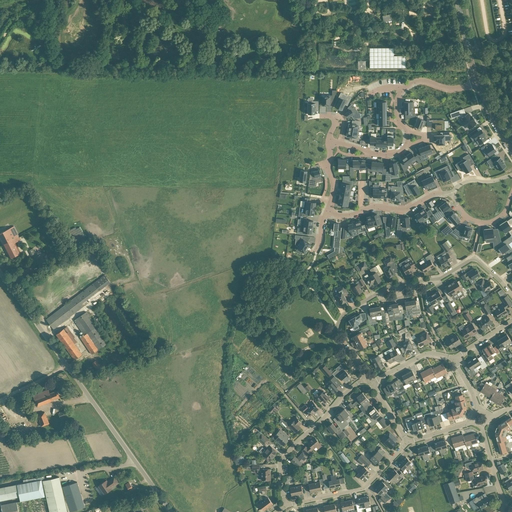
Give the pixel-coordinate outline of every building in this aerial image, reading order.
[(62,14),(65,13),(64,12),(64,10),(62,0),(49,0),(51,4),(39,7),(41,18),(45,18),(58,15),(60,15),(62,14)] [(99,27),(94,28),(94,30),(95,31),(99,30),(103,33),(104,34),(104,40),(105,42),(106,43),(107,43),(107,41),(107,40),(108,35),(109,31),(107,30),(105,30),(99,27)] [(107,68),(131,68),(131,44),(140,44),(140,39),(107,40),(107,41),(107,43),(107,56),(107,65),(107,68)] [(369,61),(369,68),(382,68),(392,68),(406,68),(406,60),(406,56),(394,56),(394,53),(394,52),(394,51),(394,50),(394,47),(389,47),(387,47),(383,47),(373,47),(369,47),(369,55),(369,57),(369,59),(369,61)] [(340,98),(335,107),(342,110),(344,104),(348,105),(350,100),(346,98),(347,95),(341,92),(339,97),(340,98)] [(323,96),(322,106),(327,106),(327,105),(329,105),(329,99),(332,100),(332,95),(327,95),(327,96),(323,96)] [(308,114),(315,114),(315,109),(318,109),(318,101),(313,101),(313,103),(308,103),(308,104),(308,114)] [(347,112),(345,113),(348,117),(351,115),(354,119),(361,118),(361,116),(360,114),(360,113),(359,113),(355,107),(352,109),(350,106),(346,110),(347,112)] [(414,108),(404,108),(404,114),(407,114),(407,119),(416,116),(416,113),(414,113),(414,108)] [(464,109),(455,112),(456,116),(460,115),(462,118),(461,119),(464,121),(462,123),(465,127),(467,126),(469,129),(476,123),(474,120),(472,116),(471,117),(469,113),(467,115),(465,113),(464,109)] [(418,118),(415,126),(421,129),(423,123),(425,124),(426,121),(418,118)] [(349,123),(348,130),(359,132),(361,132),(357,131),(358,125),(360,126),(360,121),(355,120),(355,121),(353,121),(352,124),(349,123)] [(444,120),(431,120),(431,127),(435,127),(435,129),(444,129),(444,120)] [(477,128),(469,134),(471,137),(473,135),(476,139),(484,134),(483,132),(481,129),(478,131),(477,128)] [(359,132),(348,130),(347,136),(353,137),(352,139),(359,140),(359,138),(358,137),(359,132)] [(440,135),(434,135),(434,140),(436,140),(437,144),(438,144),(438,145),(444,145),(444,141),(450,141),(450,135),(449,135),(449,132),(440,132),(440,135)] [(487,138),(484,134),(476,139),(480,146),(484,143),(482,142),(487,138)] [(430,144),(424,146),(427,155),(433,153),(432,150),(430,144)] [(487,144),(481,148),(483,151),(485,150),(489,156),(496,151),(492,145),(489,147),(487,144)] [(420,153),(417,154),(417,155),(421,161),(423,160),(422,158),(427,156),(428,156),(427,155),(424,146),(418,148),(420,153)] [(411,152),(406,156),(412,163),(417,160),(419,164),(421,162),(421,161),(417,155),(415,157),(411,152)] [(465,161),(461,163),(461,164),(463,167),(462,167),(466,173),(472,169),(469,164),(472,162),(474,164),(474,163),(469,154),(463,157),(465,161)] [(403,161),(400,163),(404,171),(408,168),(407,167),(412,163),(406,156),(402,159),(403,161)] [(492,157),(486,161),(489,165),(493,162),(499,171),(506,166),(500,157),(494,161),(492,157)] [(338,163),(339,163),(338,168),(344,168),(344,169),(349,169),(349,163),(347,163),(347,160),(341,159),(342,159),(339,159),(338,163)] [(350,165),(350,170),(353,170),(359,170),(359,160),(353,160),(353,165),(350,165)] [(359,160),(359,170),(365,170),(368,170),(368,165),(365,165),(365,164),(365,160),(359,160)] [(368,170),(368,171),(371,171),(377,172),(378,162),(372,161),(371,164),(368,164),(368,165),(368,170)] [(378,162),(377,172),(382,172),(382,174),(386,175),(386,172),(386,166),(383,166),(383,163),(378,162)] [(390,168),(389,168),(389,170),(390,170),(390,171),(391,174),(399,173),(398,169),(399,169),(398,166),(397,166),(397,162),(394,162),(391,162),(391,163),(389,163),(390,168)] [(439,170),(434,172),(437,178),(441,177),(443,182),(450,179),(450,178),(448,173),(452,172),(449,165),(444,167),(446,169),(440,172),(439,170)] [(309,180),(308,186),(315,187),(316,180),(322,179),(319,170),(313,172),(315,177),(313,177),(312,180),(309,180)] [(431,174),(426,176),(427,178),(431,186),(432,186),(433,186),(435,185),(435,184),(436,184),(431,174)] [(427,178),(422,181),(426,189),(431,186),(427,178)] [(414,179),(403,186),(405,189),(405,190),(408,196),(413,193),(414,195),(420,192),(417,187),(418,186),(414,179)] [(342,183),(341,188),(351,190),(353,181),(350,181),(349,181),(347,180),(346,184),(342,183)] [(392,191),(391,199),(399,200),(400,194),(403,194),(401,181),(397,181),(398,188),(396,188),(396,191),(392,191)] [(373,187),(371,187),(371,192),(373,192),(373,197),(379,197),(379,188),(373,188),(373,187)] [(305,198),(304,207),(315,209),(316,202),(310,202),(310,198),(305,198)] [(433,214),(433,215),(437,221),(444,216),(449,212),(451,210),(450,211),(448,208),(450,207),(448,204),(446,201),(445,203),(444,201),(438,205),(441,210),(438,212),(434,215),(433,214)] [(315,209),(304,207),(303,216),(308,217),(308,214),(314,215),(315,209)] [(429,216),(424,209),(420,212),(425,219),(429,216)] [(425,219),(420,212),(415,215),(421,224),(426,221),(425,219)] [(449,212),(444,216),(448,220),(450,219),(455,225),(460,220),(457,216),(455,213),(454,214),(453,213),(451,214),(449,212)] [(377,214),(372,216),(375,226),(382,224),(380,217),(378,218),(377,214)] [(367,221),(365,221),(367,229),(375,226),(372,216),(366,217),(367,221)] [(384,222),(386,236),(390,235),(390,227),(390,226),(394,227),(396,217),(389,216),(388,222),(384,222)] [(401,223),(398,222),(396,237),(401,237),(402,227),(406,226),(406,227),(410,227),(409,217),(402,218),(402,223),(401,223)] [(303,218),(302,226),(312,227),(313,221),(306,220),(307,218),(303,218)] [(506,220),(500,225),(505,233),(508,231),(511,235),(511,234),(511,223),(510,225),(507,221),(506,220)] [(360,221),(355,222),(358,233),(366,230),(365,224),(362,225),(360,221)] [(332,222),(331,231),(337,232),(337,236),(334,235),(333,247),(339,248),(340,235),(341,230),(339,230),(338,230),(339,223),(332,222)] [(348,227),(350,236),(358,234),(358,233),(355,222),(351,223),(348,224),(349,227),(348,227)] [(457,230),(455,234),(458,236),(458,237),(462,238),(462,239),(468,241),(469,238),(470,234),(471,235),(472,231),(471,231),(472,228),(469,227),(470,226),(466,225),(466,226),(463,234),(461,233),(457,230)] [(0,233),(0,238),(3,244),(19,236),(14,226),(0,233)] [(302,226),(301,234),(306,235),(306,233),(312,233),(312,231),(313,231),(313,228),(312,228),(312,227),(302,226)] [(445,228),(441,231),(446,236),(453,230),(451,228),(447,231),(445,228)] [(492,228),(484,229),(485,239),(493,238),(494,248),(501,243),(499,234),(493,234),(492,228)] [(19,236),(3,244),(10,258),(11,258),(10,258),(20,253),(21,253),(21,252),(16,242),(21,240),(19,236)] [(511,236),(497,246),(498,246),(500,248),(498,249),(502,254),(505,252),(506,254),(511,250),(511,248),(509,244),(511,241),(511,238),(511,237),(511,236)] [(303,239),(296,251),(300,254),(302,251),(304,253),(306,249),(307,249),(308,247),(310,243),(303,239)] [(444,242),(441,245),(446,252),(450,249),(444,242)] [(33,248),(29,250),(33,259),(38,257),(33,248)] [(445,256),(439,260),(443,267),(450,263),(449,262),(452,260),(448,253),(445,255),(445,256)] [(420,265),(425,272),(434,266),(432,262),(435,260),(431,254),(425,257),(428,261),(420,265)] [(36,261),(39,267),(48,262),(47,260),(45,258),(45,256),(36,261)] [(384,271),(388,278),(389,277),(390,278),(393,276),(392,275),(395,274),(392,269),(396,266),(390,257),(384,261),(387,266),(388,268),(387,266),(385,266),(384,267),(383,269),(384,270),(384,271)] [(404,264),(405,266),(402,267),(407,275),(413,271),(412,269),(415,267),(411,260),(404,264)] [(364,261),(358,265),(358,266),(361,271),(368,267),(364,261)] [(381,280),(378,276),(381,275),(378,270),(376,266),(370,269),(373,274),(369,276),(366,278),(367,281),(370,285),(373,283),(374,284),(381,280)] [(466,273),(461,276),(465,281),(468,278),(472,284),(476,281),(474,279),(480,275),(476,269),(475,271),(473,269),(466,273)] [(82,303),(110,282),(104,275),(46,319),(54,329),(84,306),(82,303)] [(351,288),(350,288),(353,293),(354,292),(356,295),(362,291),(359,286),(361,285),(361,286),(365,283),(362,278),(358,280),(358,281),(354,284),(353,282),(349,284),(351,288)] [(489,289),(493,287),(489,281),(485,283),(483,279),(476,283),(480,291),(483,289),(485,293),(490,290),(489,289)] [(456,280),(451,283),(456,293),(459,296),(463,294),(464,296),(468,293),(466,289),(463,285),(460,287),(456,280)] [(446,294),(450,301),(455,298),(459,296),(456,293),(451,283),(445,287),(448,292),(446,294)] [(334,297),(332,298),(335,303),(337,301),(338,301),(340,305),(347,300),(344,295),(348,293),(343,285),(337,289),(338,289),(335,291),(338,294),(334,296),(334,297)] [(438,291),(433,294),(439,304),(441,303),(440,300),(443,298),(438,291)] [(432,304),(427,308),(431,314),(435,311),(433,308),(439,304),(433,294),(428,297),(432,304)] [(505,304),(503,306),(503,305),(494,310),(499,318),(508,313),(505,308),(507,307),(508,307),(511,305),(506,296),(502,299),(505,304)] [(415,300),(410,301),(413,315),(421,314),(420,305),(417,305),(415,300)] [(410,301),(405,302),(406,309),(403,309),(404,314),(407,318),(413,317),(412,313),(410,301)] [(450,301),(445,304),(451,313),(455,310),(450,301)] [(398,303),(392,304),(394,316),(395,317),(402,316),(401,309),(399,310),(398,303)] [(388,312),(385,313),(387,323),(390,322),(389,317),(394,316),(392,304),(387,305),(388,312)] [(481,307),(486,314),(490,312),(486,304),(481,307)] [(380,306),(375,307),(377,320),(382,319),(383,325),(387,324),(385,316),(382,316),(380,306)] [(370,315),(368,315),(369,323),(377,321),(375,307),(369,308),(370,315)] [(87,312),(74,320),(84,334),(84,335),(80,338),(92,354),(108,343),(87,312)] [(473,319),(468,312),(464,315),(468,322),(473,319)] [(352,318),(349,320),(351,324),(350,325),(351,327),(352,326),(353,327),(355,330),(359,328),(357,325),(360,323),(358,320),(361,318),(363,321),(366,319),(365,313),(361,314),(359,314),(359,315),(356,317),(355,315),(351,317),(352,318)] [(480,325),(482,329),(492,323),(488,316),(483,319),(481,316),(476,319),(480,325)] [(469,326),(462,331),(466,338),(473,333),(474,334),(477,332),(475,328),(472,323),(468,325),(469,326)] [(60,331),(56,334),(75,359),(79,356),(82,354),(77,347),(74,344),(77,342),(74,338),(75,337),(67,326),(60,331)] [(404,345),(400,347),(402,349),(401,350),(404,355),(414,349),(411,345),(415,343),(411,336),(409,331),(408,332),(405,333),(405,338),(408,338),(409,340),(403,343),(404,345)] [(416,338),(420,346),(428,342),(428,343),(431,341),(427,332),(416,338)] [(358,334),(360,338),(362,342),(364,346),(365,348),(370,346),(369,344),(368,344),(362,333),(358,334)] [(446,341),(451,348),(457,344),(457,345),(461,342),(456,334),(446,341)] [(507,334),(502,338),(508,348),(510,346),(509,344),(511,342),(507,334)] [(353,347),(355,346),(362,342),(360,338),(351,343),(353,347)] [(386,341),(390,348),(396,344),(393,338),(386,341)] [(508,348),(502,338),(497,341),(499,344),(497,345),(500,351),(503,349),(502,348),(505,346),(506,349),(508,348)] [(491,344),(486,347),(491,354),(495,351),(497,353),(500,351),(496,346),(493,347),(491,344)] [(484,353),(482,355),(486,362),(489,360),(489,361),(494,358),(486,347),(482,349),(484,353)] [(387,358),(390,363),(396,359),(396,360),(400,358),(395,350),(385,355),(387,358)] [(375,357),(370,359),(372,363),(373,363),(377,370),(384,366),(382,362),(386,360),(382,353),(376,356),(377,356),(375,357)] [(473,358),(471,359),(476,367),(479,365),(482,369),(488,366),(484,361),(481,363),(476,356),(475,357),(475,356),(472,358),(473,358)] [(479,370),(471,359),(470,360),(467,361),(468,362),(466,363),(471,369),(467,372),(471,377),(476,373),(476,372),(479,370)] [(92,363),(98,371),(101,368),(96,361),(92,363)] [(443,363),(437,366),(442,375),(447,372),(443,363)] [(321,367),(324,371),(328,376),(331,372),(324,364),(321,367)] [(497,364),(490,369),(492,373),(500,368),(497,364)] [(431,367),(436,376),(438,381),(441,379),(443,378),(442,375),(437,366),(432,369),(431,367)] [(431,367),(426,370),(430,379),(436,377),(436,376),(431,367)] [(340,376),(346,382),(351,377),(345,371),(343,368),(338,372),(337,370),(333,372),(330,369),(329,370),(337,379),(340,376)] [(412,370),(407,373),(412,382),(414,381),(414,380),(417,379),(412,370)] [(426,370),(420,373),(425,382),(430,379),(426,370)] [(412,382),(407,373),(402,376),(406,384),(409,383),(410,383),(412,382)] [(328,382),(330,384),(328,387),(334,393),(338,389),(336,387),(339,385),(335,381),(336,380),(334,377),(328,382)] [(393,381),(391,382),(397,393),(405,389),(402,383),(399,385),(396,380),(394,382),(393,381)] [(389,384),(387,385),(390,392),(393,391),(395,396),(398,395),(397,393),(391,382),(389,383),(389,384)] [(480,391),(485,394),(491,386),(492,383),(490,382),(489,382),(488,384),(485,383),(480,391)] [(485,394),(491,398),(495,391),(497,386),(494,384),(492,383),(491,386),(485,394)] [(33,396),(37,406),(60,397),(57,390),(50,393),(48,389),(33,396)] [(490,399),(495,402),(500,394),(501,391),(500,390),(499,390),(498,392),(495,391),(491,398),(490,399)] [(319,391),(314,395),(320,402),(323,400),(324,402),(330,398),(324,391),(321,393),(319,391)] [(356,401),(358,403),(367,396),(365,394),(364,395),(362,392),(357,397),(358,399),(356,401)] [(441,394),(437,395),(435,396),(437,404),(444,401),(443,398),(441,399),(442,400),(439,401),(437,397),(442,396),(441,394)] [(454,399),(455,403),(466,400),(465,397),(463,397),(462,394),(455,396),(456,399),(454,399)] [(500,394),(495,402),(500,406),(505,397),(500,394)] [(368,398),(367,396),(358,403),(360,405),(359,406),(362,411),(368,406),(366,404),(369,401),(367,399),(368,398)] [(456,407),(452,409),(456,419),(459,418),(459,417),(462,415),(466,407),(465,404),(467,403),(466,400),(455,403),(456,406),(456,407)] [(305,405),(301,408),(305,412),(306,411),(310,416),(313,413),(314,414),(319,409),(313,401),(309,405),(310,406),(307,408),(305,405)] [(350,402),(347,405),(350,409),(358,403),(356,401),(352,404),(350,402)] [(370,404),(368,406),(362,411),(365,413),(368,417),(369,417),(378,410),(376,408),(375,408),(373,406),(373,407),(370,404)] [(431,412),(435,425),(437,424),(437,423),(440,422),(438,418),(441,417),(441,415),(438,406),(434,407),(436,411),(431,412)] [(341,410),(339,411),(346,420),(348,418),(347,416),(349,414),(344,409),(342,411),(341,410)] [(456,419),(452,409),(449,410),(449,412),(447,412),(449,420),(452,419),(452,420),(456,419)] [(372,426),(378,421),(376,418),(381,415),(379,412),(379,411),(378,410),(369,417),(372,421),(370,423),(372,426)] [(57,413),(60,419),(65,417),(63,411),(57,413)] [(338,419),(335,421),(339,426),(341,429),(344,426),(345,427),(349,423),(346,420),(339,411),(337,413),(338,414),(336,416),(338,419)] [(45,412),(37,415),(42,426),(49,423),(45,412)] [(423,417),(425,422),(428,421),(429,426),(432,425),(432,426),(435,425),(431,412),(424,415),(424,416),(423,417)] [(417,419),(415,420),(417,427),(418,430),(421,430),(420,428),(423,427),(422,423),(425,422),(423,417),(423,416),(417,417),(417,419)] [(288,429),(289,427),(291,429),(292,429),(295,432),(301,427),(299,425),(302,423),(296,417),(293,419),(294,421),(290,424),(289,423),(287,422),(285,422),(283,424),(284,425),(288,429)] [(378,421),(384,428),(389,423),(383,417),(378,421)] [(496,442),(498,442),(503,441),(508,439),(507,439),(505,435),(507,431),(511,428),(506,420),(505,419),(501,422),(502,423),(498,425),(495,434),(496,437),(495,438),(496,442)] [(417,427),(415,420),(406,422),(408,429),(408,428),(412,427),(412,430),(413,431),(416,430),(416,431),(418,430),(417,427)] [(332,423),(327,427),(332,434),(335,432),(338,435),(343,431),(341,429),(339,426),(336,428),(332,423)] [(284,437),(286,435),(280,429),(276,434),(275,433),(272,437),(275,440),(281,445),(282,444),(283,445),(288,440),(284,437)] [(384,442),(391,449),(394,446),(393,446),(396,443),(394,442),(397,439),(389,432),(386,436),(388,438),(384,442)] [(475,433),(469,435),(472,444),(473,447),(479,445),(475,433)] [(258,439),(265,445),(269,440),(262,434),(258,439)] [(458,436),(457,436),(460,446),(465,444),(463,436),(463,434),(458,436)] [(469,435),(463,436),(465,444),(466,446),(472,444),(469,435)] [(460,446),(457,436),(451,438),(454,448),(460,446)] [(311,451),(320,443),(314,437),(308,443),(309,445),(307,447),(305,446),(302,450),(309,456),(312,452),(311,451)] [(498,442),(499,448),(511,444),(511,441),(509,442),(508,439),(503,441),(498,442)] [(443,454),(440,441),(434,443),(436,450),(439,449),(441,457),(444,456),(443,454)] [(511,444),(499,448),(501,454),(511,451),(510,447),(511,447),(511,444)] [(274,454),(277,451),(273,448),(270,445),(262,454),(270,461),(275,455),(274,454)] [(374,451),(372,453),(380,460),(382,459),(381,458),(383,455),(382,455),(385,452),(381,447),(376,452),(374,451)] [(426,460),(422,447),(417,448),(419,455),(422,454),(424,461),(426,460)] [(370,451),(368,452),(372,456),(370,458),(376,463),(378,461),(379,462),(380,460),(372,453),(370,451)] [(291,460),(298,467),(302,463),(302,462),(307,456),(303,452),(297,458),(295,456),(291,460)] [(339,455),(344,462),(346,464),(349,462),(343,453),(339,455)] [(359,457),(368,466),(372,462),(362,453),(359,457)] [(242,454),(237,456),(240,464),(245,462),(242,454)] [(406,457),(402,461),(410,468),(412,466),(409,464),(411,462),(409,460),(406,457)] [(410,468),(402,461),(398,465),(403,470),(405,468),(408,470),(410,468)] [(473,461),(465,464),(466,467),(470,470),(472,469),(473,471),(483,469),(481,461),(473,463),(473,461)] [(498,466),(501,472),(506,469),(503,464),(498,466)] [(359,466),(358,468),(366,476),(370,472),(364,467),(362,469),(359,466)] [(366,476),(358,468),(356,470),(359,473),(357,475),(362,480),(366,476)] [(270,469),(262,469),(262,480),(271,480),(270,472),(270,469)] [(394,469),(390,473),(398,481),(404,475),(401,472),(399,474),(394,469)] [(398,481),(390,473),(386,477),(390,481),(392,482),(394,480),(396,483),(398,481)] [(44,475),(41,476),(45,496),(46,495),(49,511),(66,511),(60,477),(45,480),(44,475)] [(17,484),(20,496),(20,500),(45,496),(41,476),(26,479),(26,482),(17,484)] [(476,480),(473,481),(474,486),(487,483),(485,476),(475,478),(476,480)] [(99,485),(105,494),(111,489),(111,488),(118,483),(114,477),(106,482),(105,481),(99,485)] [(384,479),(378,485),(387,493),(392,487),(384,479)] [(460,501),(453,481),(443,484),(450,504),(460,501)] [(62,486),(70,511),(85,507),(77,482),(62,486)] [(416,486),(413,483),(407,489),(411,492),(416,486)] [(0,500),(20,496),(17,484),(0,487),(0,500)] [(380,494),(382,496),(387,500),(389,499),(391,497),(387,493),(378,485),(375,489),(380,494)] [(473,500),(469,502),(474,510),(480,506),(481,508),(489,503),(487,501),(489,500),(485,493),(478,498),(477,497),(473,499),(473,500)] [(268,497),(263,501),(268,507),(273,504),(268,497)] [(352,500),(346,501),(348,511),(353,511),(354,511),(354,510),(352,500)] [(268,507),(263,501),(259,504),(264,511),(268,507)] [(1,505),(2,511),(18,511),(17,502),(1,505)]
